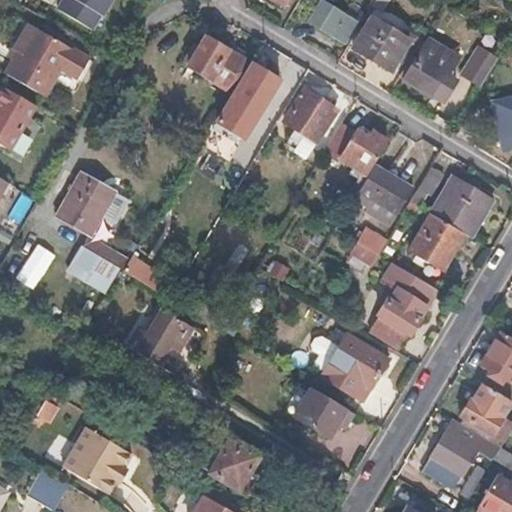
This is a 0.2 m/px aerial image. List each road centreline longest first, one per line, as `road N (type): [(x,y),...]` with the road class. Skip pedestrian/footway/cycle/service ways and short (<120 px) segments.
road 1 (residential): [(220,11),(511,185)]
road 2 (residential): [(511,247),(349,511)]
